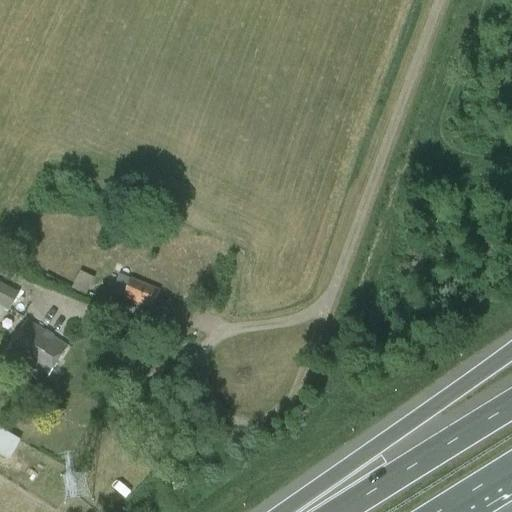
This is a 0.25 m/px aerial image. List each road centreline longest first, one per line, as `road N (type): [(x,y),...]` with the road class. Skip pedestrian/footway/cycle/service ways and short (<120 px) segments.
road 1 (unclassified): [(322,316),(220,331),(190,367),(196,411),(213,424),(265,424),(290,401),(319,339)]
road 2 (unclassified): [(322,316),(444,0)]
road 3 (motorway): [(511,353),(299,511)]
road 4 (motorway): [(511,405),(342,511)]
